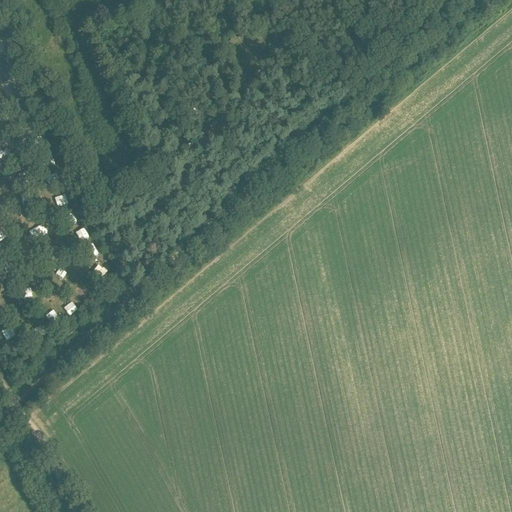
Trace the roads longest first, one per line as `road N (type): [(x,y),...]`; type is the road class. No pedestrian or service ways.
road 1 (track): [(16,406),(450,0)]
road 2 (track): [(16,406),(78,511)]
